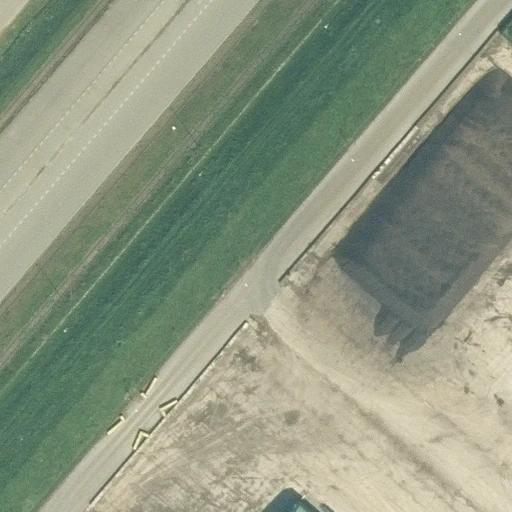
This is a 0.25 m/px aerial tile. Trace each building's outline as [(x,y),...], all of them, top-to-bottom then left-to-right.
[(361,0),(359,3),(383,27),(408,0),(361,0)] [(323,98),(370,48),(342,23),(295,73),(323,98)] [(468,169),(511,119),(511,81),(474,48),(411,120),(468,169)] [(238,144),(264,167),(311,115),(285,92),(238,144)] [(228,162),(183,213),(206,233),(251,182),(228,162)] [(173,226),(124,277),(148,299),(197,249),(173,226)] [(62,341),(88,367),(137,319),(111,293),(62,341)] [(5,417),(30,440),(76,389),(52,366),(5,417)]
